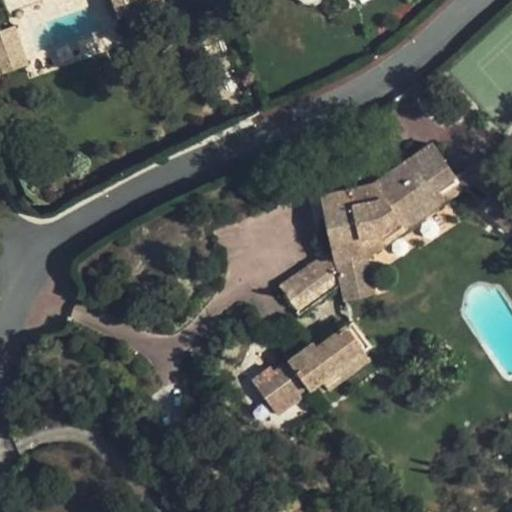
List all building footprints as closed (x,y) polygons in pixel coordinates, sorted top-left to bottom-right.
[(18,30),(0,32),(0,71),(25,68),(18,30)] [(379,180),(325,191),(338,297),(378,294),(374,253),(451,198),(441,183),(458,174),(430,143),(379,180)] [(508,231),(511,226),(511,196),(504,190),(486,210),(508,231)] [(348,326),(318,347),(315,344),(272,375),(268,379),(258,389),(278,415),(323,382),(364,351),(372,346),(353,321),(348,326)] [(371,360),(364,351),(323,382),(329,390),(371,360)]
